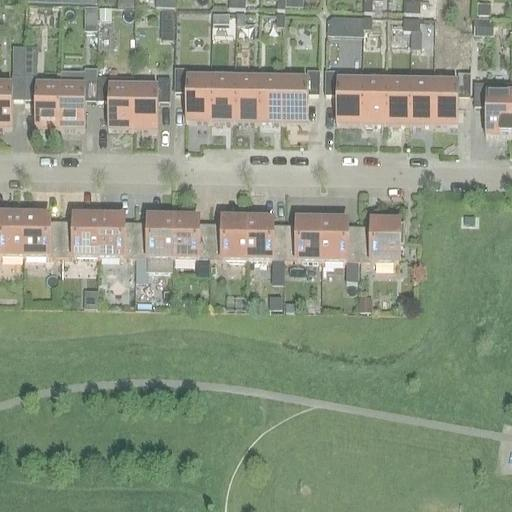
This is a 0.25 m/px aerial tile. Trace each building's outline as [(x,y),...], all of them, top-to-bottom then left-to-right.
[(61,0),(62,8),(73,8),(73,0),(61,0)] [(117,0),(117,13),(133,13),(133,0),(117,0)] [(237,0),(233,0),(228,0),(229,12),(237,12),(237,0)] [(237,0),(237,12),(245,13),(245,0),(237,0)] [(284,14),(285,2),(277,1),(276,14),(284,14)] [(372,4),(364,4),(364,16),(372,16),(372,4)] [(163,5),(163,13),(175,13),(175,5),(163,5)] [(403,5),(403,17),(411,18),(412,5),(403,5)] [(420,6),(412,5),(411,18),(419,18),(420,6)] [(477,9),(477,19),(488,20),(489,9),(477,9)] [(99,13),(98,25),(110,25),(110,13),(99,13)] [(83,20),(83,38),(96,38),(96,20),(96,14),(84,14),(83,20)] [(161,16),(161,28),(174,28),(174,16),(161,16)] [(213,18),(213,28),(229,28),(229,18),(213,18)] [(244,18),(236,18),(236,30),(244,30),(244,18)] [(276,31),(284,32),(284,19),(276,19),(276,31)] [(371,22),(363,22),(363,34),(371,34),(371,22)] [(403,23),(403,35),(411,35),(411,23),(403,23)] [(411,35),(419,36),(419,24),(411,23),(411,35)] [(411,37),(411,48),(421,48),(421,37),(411,37)] [(12,71),(12,80),(24,80),(24,71),(12,71)] [(24,71),(24,80),(36,81),(36,71),(24,71)] [(60,76),(60,91),(59,133),(84,134),(85,106),(96,106),(97,82),(97,73),(84,73),(84,76),(60,76)] [(185,126),(210,126),(211,83),(186,83),(186,73),(174,73),(174,97),(186,97),(185,126)] [(307,85),(283,85),(282,127),(306,128),(307,100),(319,100),(319,76),(307,76),(307,85)] [(336,128),(360,129),(361,86),(337,86),(337,76),(325,76),(324,100),(336,100),(336,128)] [(457,88),(433,87),(432,130),(457,131),(458,102),(470,103),(470,78),(458,78),(457,88)] [(0,132),(11,133),(11,104),(23,105),(24,80),(12,80),(12,90),(0,89),(0,132)] [(36,81),(24,80),(23,105),(35,105),(35,133),(59,133),(60,91),(36,90),(36,81)] [(111,82),(97,82),(96,106),(108,106),(108,134),(132,135),(133,92),(133,82),(116,82),(111,82)] [(157,92),(133,92),(132,135),(157,135),(157,107),(169,107),(170,83),(158,83),(157,92)] [(210,126),(234,127),(235,84),(211,83),(210,126)] [(234,127),(258,127),(259,84),(235,84),(234,127)] [(258,127),(282,127),(283,85),(259,84),(258,127)] [(360,129),(384,129),(385,86),(361,86),(360,129)] [(384,129),(408,130),(409,87),(385,86),(384,129)] [(408,130),(432,130),(433,87),(409,87),(408,130)] [(485,140),(509,141),(510,89),(474,88),(473,112),(485,112),(485,140)] [(0,261),(24,262),(24,221),(0,220),(0,261)] [(49,221),(24,221),(24,262),(61,262),(61,227),(49,226),(49,221)] [(74,227),(61,227),(61,262),(98,263),(99,222),(74,222),(74,227)] [(123,223),(99,222),(98,263),(135,263),(136,228),(123,228),(123,223)] [(146,277),(173,278),(173,264),(172,264),(173,223),(148,223),(148,228),(136,228),(135,263),(146,264),(146,277)] [(173,223),(172,264),(173,264),(197,264),(208,265),(210,265),(210,229),(198,229),(198,224),(173,223)] [(223,229),(210,229),(210,265),(247,265),(248,225),(223,224),(223,229)] [(272,225),(248,225),(247,265),(284,266),(285,230),(272,230),(272,225)] [(297,231),(285,230),(284,266),(321,267),(322,226),(297,226),(297,231)] [(322,226),(321,267),(347,267),(358,267),(359,232),(347,231),(347,226),(322,226)] [(371,232),(359,232),(358,267),(398,268),(398,249),(404,249),(404,227),(372,227),(371,232)] [(197,264),(197,282),(207,282),(208,265),(197,264)] [(347,267),(347,288),(358,288),(358,267),(347,267)] [(358,302),(358,317),(371,317),(371,302),(358,302)] [(286,308),(285,317),(293,317),(293,308),(286,308)]
